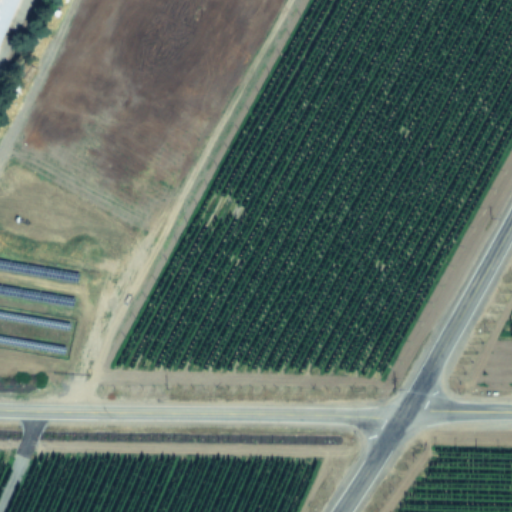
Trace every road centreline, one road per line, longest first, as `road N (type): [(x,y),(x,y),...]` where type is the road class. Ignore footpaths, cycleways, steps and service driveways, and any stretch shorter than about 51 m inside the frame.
road 1 (tertiary): [(402,414),(0,409)]
road 2 (secondary): [(402,414),(511,217)]
